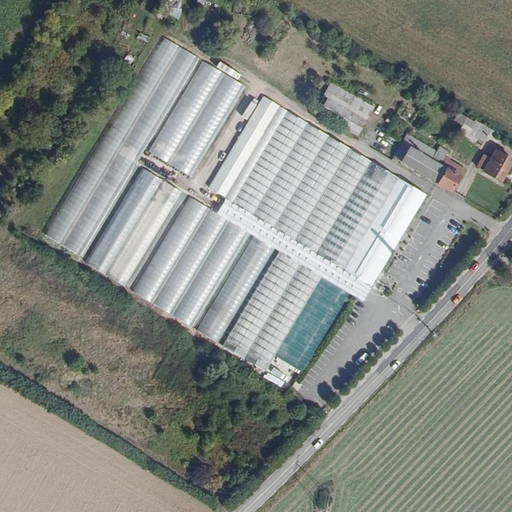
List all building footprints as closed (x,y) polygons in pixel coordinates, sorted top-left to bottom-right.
[(198,0),(197,5),(208,8),(210,0),(198,0)] [(113,44),(121,49),(130,34),(122,29),(113,44)] [(140,32),(138,38),(148,42),(151,36),(140,32)] [(45,235),(79,256),(198,58),(163,38),(45,235)] [(203,62),(148,153),(191,179),(246,87),(203,62)] [(323,97),(366,122),(374,107),(332,81),(323,97)] [(254,112),(260,98),(255,96),(248,110),(254,112)] [(366,122),(323,97),(320,102),(325,105),(321,112),(358,135),(366,122)] [(349,293),(359,299),(423,194),(265,98),(210,188),(225,198),(216,213),(247,231),(252,235),(273,247),(278,250),(220,345),(264,371),(274,356),(300,372),(349,293)] [(475,139),(485,142),(489,128),(479,125),(475,139)] [(402,142),(460,175),(464,169),(445,157),(448,152),(439,147),(436,150),(407,133),(402,142)] [(402,142),(394,157),(432,179),(451,190),(460,175),(402,142)] [(502,180),(511,162),(511,158),(497,149),(492,157),(485,153),(478,166),(502,180)] [(85,264),(125,288),(182,193),(143,169),(85,264)] [(132,290),(190,325),(247,231),(216,213),(189,196),(132,290)] [(195,328),(216,340),(273,247),(252,235),(195,328)]
